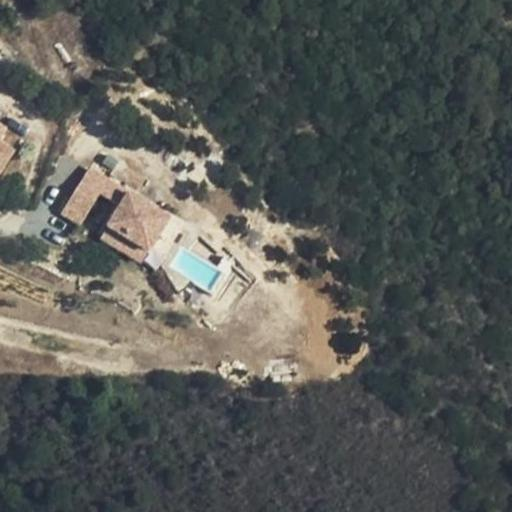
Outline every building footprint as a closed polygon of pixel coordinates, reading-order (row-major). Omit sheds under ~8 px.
[(0,136),(4,130),(0,127),(0,170),(14,150),(0,140),(0,136)] [(110,174),(116,178),(124,167),(118,162),(110,174)] [(68,201),(87,214),(94,202),(108,181),(88,168),(68,201)] [(108,181),(94,202),(114,215),(107,226),(148,252),(168,219),(108,181)] [(87,214),(68,201),(61,212),(81,224),(87,214)] [(148,252),(107,226),(100,237),(141,262),(148,252)]
